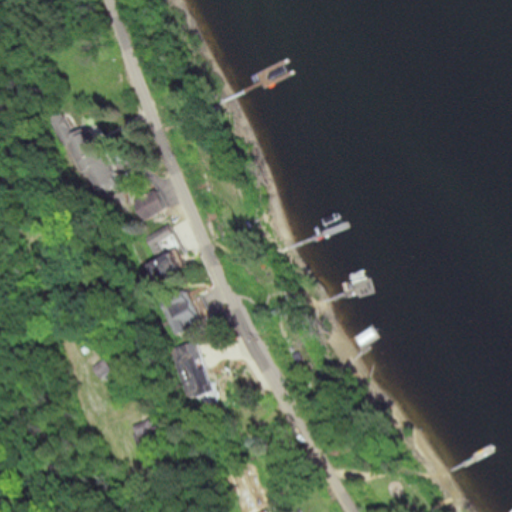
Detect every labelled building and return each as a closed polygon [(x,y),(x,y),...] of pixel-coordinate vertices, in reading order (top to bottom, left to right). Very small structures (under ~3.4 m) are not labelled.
[(97,127),(77,136),(66,112),(55,117),(90,196),(121,182),(97,127)] [(170,208),(162,190),(142,199),(150,217),(170,208)] [(151,236),(161,255),(183,244),(173,225),(151,236)] [(54,243),(63,276),(75,273),(65,239),(54,243)] [(205,321),(192,293),(168,305),(181,333),(205,321)] [(174,350),(191,398),(217,389),(201,341),(174,350)] [(168,445),(158,420),(140,427),(151,452),(168,445)]
